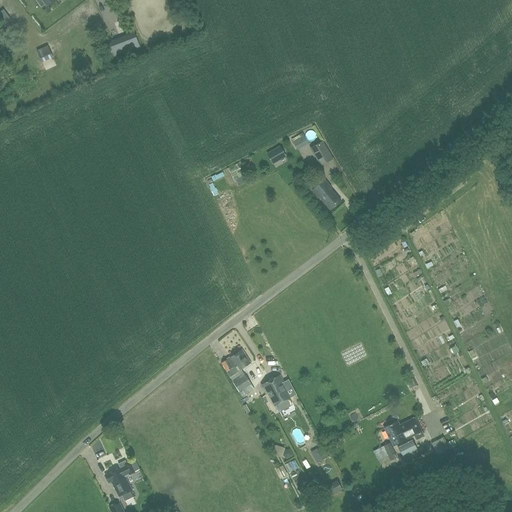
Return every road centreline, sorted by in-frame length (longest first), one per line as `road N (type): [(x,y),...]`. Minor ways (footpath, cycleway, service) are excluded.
road 1 (unclassified): [(14,511),(85,441),(351,231),(511,88)]
road 2 (track): [(448,142),(463,180),(367,252)]
